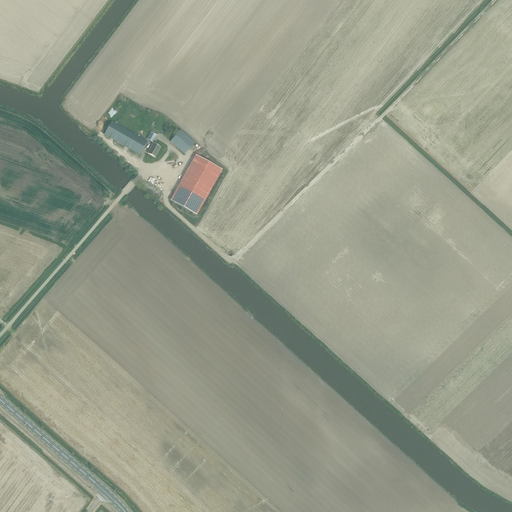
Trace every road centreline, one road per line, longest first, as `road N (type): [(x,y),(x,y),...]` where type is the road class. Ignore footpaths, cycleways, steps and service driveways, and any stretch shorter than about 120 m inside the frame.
road 1 (unclassified): [(0,335),(136,179)]
road 2 (primary): [(0,399),(105,492)]
